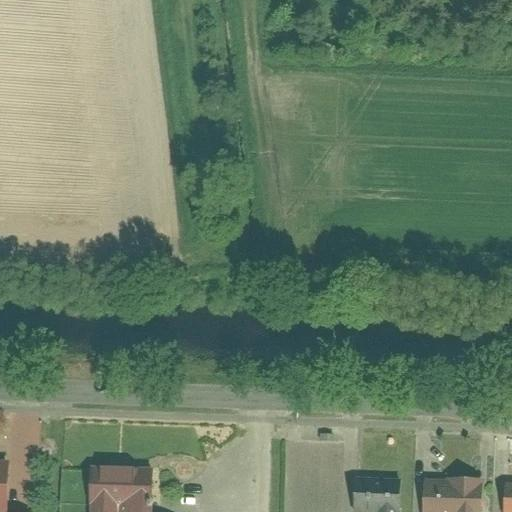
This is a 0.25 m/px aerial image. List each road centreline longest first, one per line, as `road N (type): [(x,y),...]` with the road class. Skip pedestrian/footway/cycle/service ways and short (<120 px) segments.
road 1 (tertiary): [(0,389),(511,409)]
road 2 (track): [(178,0),(210,259)]
road 3 (unknown): [(210,259),(215,397)]
road 4 (track): [(386,273),(511,278)]
